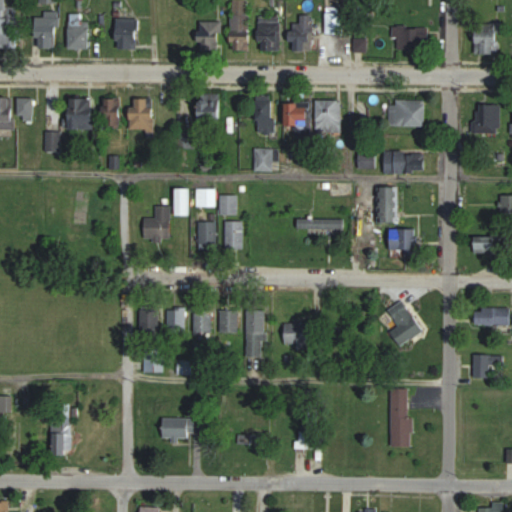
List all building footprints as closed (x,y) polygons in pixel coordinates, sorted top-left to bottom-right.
[(0,0),(0,47),(21,47),(21,6),(8,6),(7,0),(0,0)] [(251,49),(251,0),(232,0),(232,49),(251,49)] [(83,13),(71,13),(71,49),(92,49),(92,19),(83,19),(83,13)] [(60,47),(60,14),(38,14),(38,47),(60,47)] [(292,23),(292,51),(314,51),(314,14),(302,14),(302,23),(292,23)] [(261,15),(261,50),(283,50),(283,15),(261,15)] [(141,48),(141,17),(119,17),(119,48),(141,48)] [(163,32),(163,49),(192,49),(192,31),(185,31),(185,18),(169,18),(169,32),(163,32)] [(223,51),(223,19),(201,19),(201,51),(223,51)] [(478,53),(502,53),(503,26),(478,25),(478,53)] [(420,49),(420,26),(396,26),(396,49),(420,49)] [(369,52),(369,38),(355,38),(355,52),(369,52)] [(259,95),(259,132),(276,132),(276,95),(259,95)] [(15,97),(0,96),(0,128),(16,128),(15,97)] [(36,97),(21,97),(21,119),(35,119),(36,97)] [(97,97),(72,97),(72,129),(97,129),(97,97)] [(155,97),(133,97),(133,129),(155,129),(155,97)] [(199,124),(223,124),(223,99),(199,99),(199,124)] [(318,132),(342,132),(342,100),(318,100),(318,132)] [(391,125),(427,125),(427,100),(391,100),(391,125)] [(287,101),(287,125),(312,125),(312,101),(287,101)] [(503,132),(503,104),(478,104),(478,132),(503,132)] [(48,150),(63,150),(63,130),(48,130),(48,150)] [(257,170),(276,170),(276,161),(280,161),(280,147),(257,147),(257,170)] [(386,172),(428,172),(428,150),(386,150),(386,172)] [(401,186),(382,186),(382,221),(401,221),(401,186)] [(191,214),(191,187),(178,187),(178,214),(191,214)] [(219,187),(199,187),(199,206),(219,206),(219,187)] [(239,194),(223,194),(223,214),(239,214),(239,194)] [(511,195),(503,195),(503,215),(511,214),(511,195)] [(147,217),(147,238),(173,238),(173,205),(158,205),(158,217),(147,217)] [(345,218),(300,218),(300,231),(345,231),(345,218)] [(245,220),(228,220),(228,249),(245,249),(245,220)] [(201,245),(218,245),(218,221),(201,221),(201,245)] [(418,250),(418,228),(391,228),(391,250),(418,250)] [(476,252),(504,252),(504,234),(476,234),(476,252)] [(425,330),(404,299),(390,309),(401,325),(392,331),(402,345),(425,330)] [(144,306),(144,334),(163,334),(163,306),(144,306)] [(188,306),(171,306),(171,334),(188,334),(188,306)] [(213,333),(213,307),(195,307),(196,333),(213,333)] [(511,307),(478,307),(478,325),(511,324),(511,307)] [(248,308),(248,356),(268,356),(268,308),(248,308)] [(222,332),(240,332),(240,309),(222,309),(222,332)] [(286,344),(309,344),(309,321),(286,321),(286,344)] [(146,371),(166,371),(166,348),(146,348),(146,371)] [(476,378),(495,378),(495,354),(476,354),(476,378)] [(413,387),(394,387),(393,445),(412,445),(413,387)] [(14,395),(0,394),(0,414),(14,414),(14,395)] [(299,448),(318,448),(318,413),(299,413),(299,448)] [(199,437),(199,416),(165,416),(165,437),(199,437)] [(268,428),(240,428),(240,444),(268,444),(268,428)] [(70,455),(70,429),(55,429),(55,455),(70,455)]
